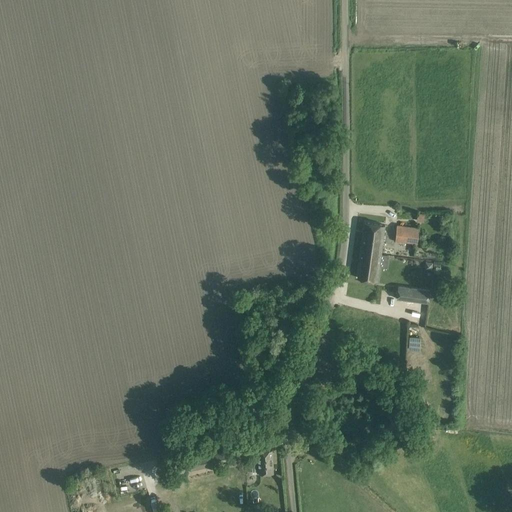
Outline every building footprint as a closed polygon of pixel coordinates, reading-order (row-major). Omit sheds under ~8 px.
[(365,222),(361,251),(381,254),(383,239),(385,225),(365,222)] [(395,241),(413,244),(418,244),(420,228),(397,225),(395,241)] [(361,251),(357,278),(378,281),(381,254),(361,251)] [(430,290),(398,285),(396,299),(428,303),(430,290)] [(419,414),(430,407),(428,403),(418,389),(423,385),(419,379),(412,383),(412,384),(403,389),(406,396),(416,411),(419,414)] [(216,439),(195,443),(197,452),(218,448),(216,439)] [(258,450),(251,451),(251,460),(252,473),(260,473),(273,472),(272,449),(258,450)] [(229,451),(189,460),(191,470),(231,461),(229,451)]
